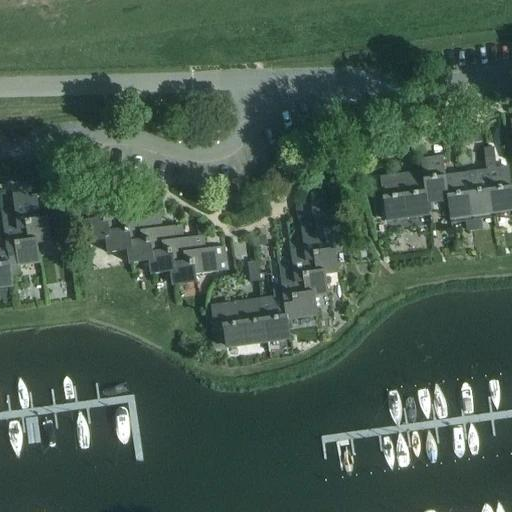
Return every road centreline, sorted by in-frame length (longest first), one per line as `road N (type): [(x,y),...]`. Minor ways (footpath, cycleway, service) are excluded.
road 1 (residential): [(0,150),(102,136),(190,153),(217,150),(243,134),(254,80)]
road 2 (residential): [(254,80),(417,87),(511,75)]
road 3 (residential): [(0,86),(254,80)]
